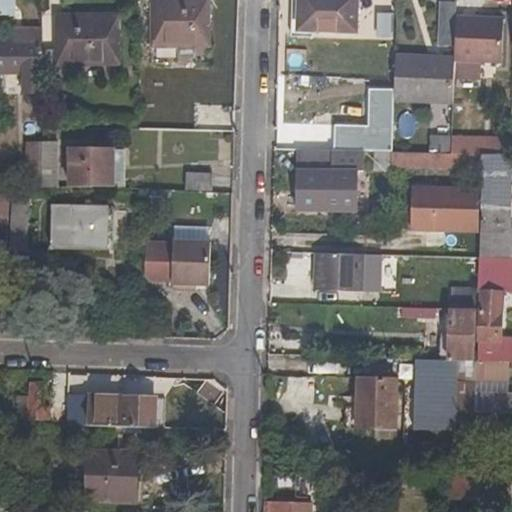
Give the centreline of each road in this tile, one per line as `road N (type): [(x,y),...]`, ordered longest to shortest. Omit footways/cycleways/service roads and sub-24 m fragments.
road 1 (residential): [(253,0),(244,369)]
road 2 (residential): [(0,358),(244,369)]
road 3 (residential): [(244,369),(241,511)]
